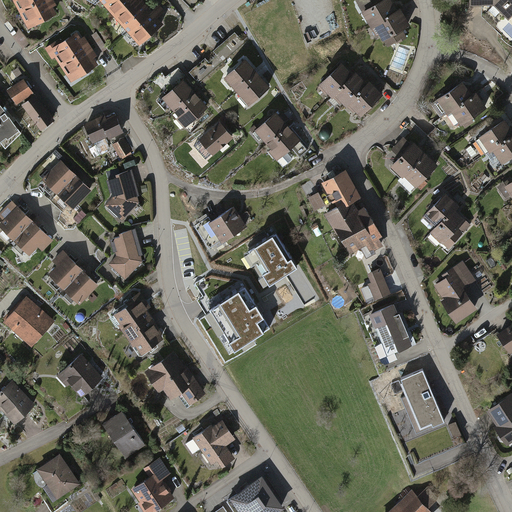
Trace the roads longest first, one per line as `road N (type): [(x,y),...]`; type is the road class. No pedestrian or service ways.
road 1 (residential): [(314,511),(175,305),(160,173),(115,88)]
road 2 (residential): [(345,148),(440,350)]
road 3 (residential): [(440,350),(493,471)]
road 4 (tertiary): [(115,88),(219,8)]
road 5 (residential): [(425,51),(401,104),(345,148)]
